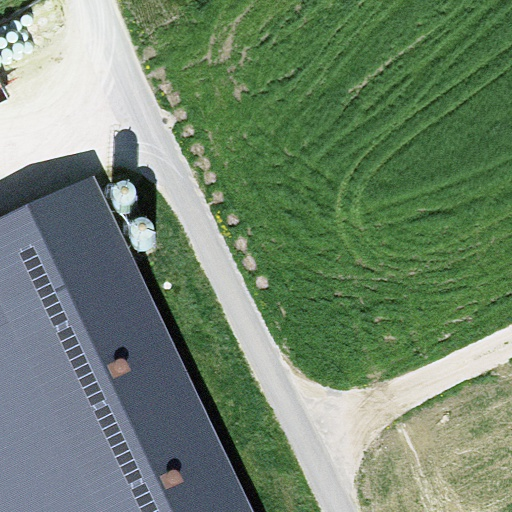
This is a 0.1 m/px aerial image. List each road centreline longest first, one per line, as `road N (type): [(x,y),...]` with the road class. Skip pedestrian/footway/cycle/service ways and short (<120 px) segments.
road 1 (unclassified): [(342,511),(158,149),(100,0)]
road 2 (track): [(511,336),(305,438)]
